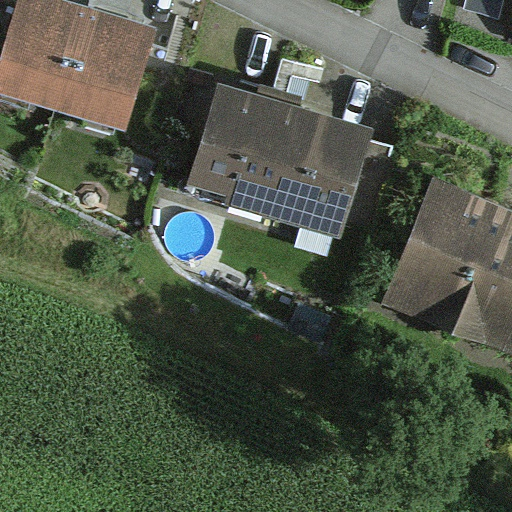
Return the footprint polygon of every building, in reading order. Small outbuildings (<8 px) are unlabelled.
[(0,100),(64,115),(90,7),(62,0),(18,0),(0,78),(0,100)] [(505,10),(506,0),(472,0),(472,3),(505,10)] [(132,132),(158,23),(90,7),(64,115),(132,132)] [(378,127),(219,81),(187,189),(230,201),(226,214),(343,248),(378,127)] [(511,198),(430,166),(383,284),(511,335),(511,198)]
